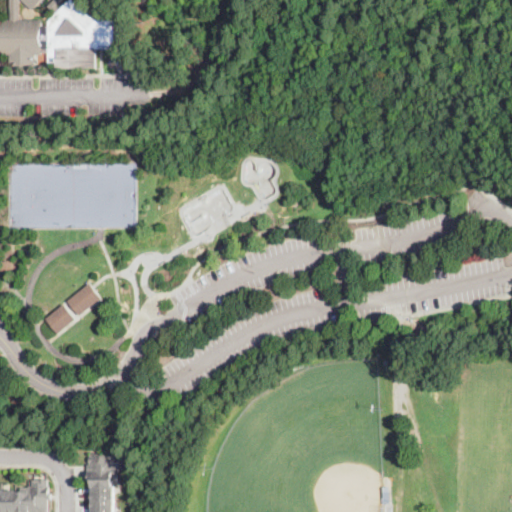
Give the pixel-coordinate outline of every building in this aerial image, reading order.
[(63,0),(58,6),(60,9),(69,0),(75,0),(95,20),(117,20),(117,19),(131,19),(131,46),(122,46),(122,50),(97,50),(98,68),(60,68),(60,63),(49,63),(49,48),(49,42),(49,40),(49,36),(49,35),(49,31),(49,27),(49,22),(56,14),(48,6),(54,0),(44,0),(34,10),(23,0),(63,0)] [(49,27),(49,31),(49,35),(49,36),(49,40),(49,42),(49,48),(41,49),(41,53),(34,54),(34,64),(19,64),(19,53),(6,53),(4,47),(2,47),(0,41),(0,33),(1,28),(4,29),(5,22),(40,22),(41,27),(49,27)] [(183,42),(183,47),(175,46),(176,38),(184,39),(183,42)] [(196,61),(192,67),(188,64),(192,58),(196,61)] [(98,301),(81,315),(69,301),(90,283),(92,286),(102,298),(98,301)] [(61,332),(59,333),(47,318),(65,304),(77,319),(61,332)] [(127,468),(121,467),(120,471),(119,471),(119,479),(116,479),(115,511),(92,511),(92,491),(93,491),(93,486),(91,486),(91,480),(90,480),(90,462),(91,462),(92,454),(93,454),(93,452),(107,452),(107,449),(112,449),(112,451),(127,451),(127,468)] [(50,478),(50,484),(51,484),(51,491),(53,491),(52,497),(49,497),(49,511),(20,511),(16,511),(8,511),(0,511),(0,490),(2,490),(2,488),(17,488),(17,489),(23,489),(23,485),(31,486),(31,484),(34,484),(35,478),(50,478)]
